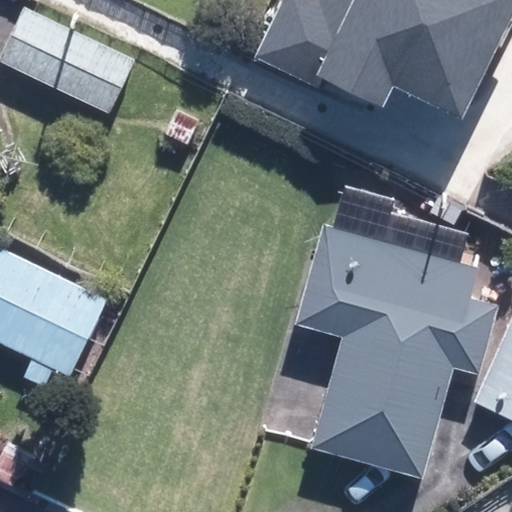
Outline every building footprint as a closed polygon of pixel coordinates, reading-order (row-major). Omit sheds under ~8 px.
[(392,84),(460,116),(511,6),(511,0),(323,0),(322,3),(315,0),(285,0),(257,60),(320,89),(322,84),(379,111),(392,84)] [(136,53),(30,1),(2,59),(108,111),(136,53)] [(474,290),(482,260),(326,217),(299,315),(343,327),(312,438),(423,469),(453,361),(477,368),(497,296),(474,290)] [(108,295),(0,243),(0,336),(72,371),(108,295)] [(511,309),(472,392),(511,411),(511,309)]
